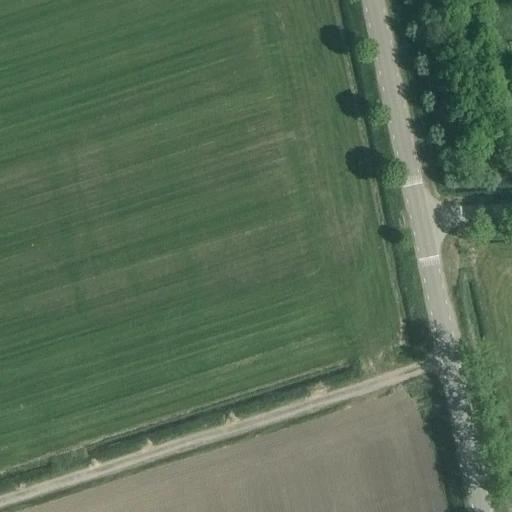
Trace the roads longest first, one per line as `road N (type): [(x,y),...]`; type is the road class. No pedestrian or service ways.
road 1 (track): [(0,499),(449,358)]
road 2 (unclassified): [(482,511),(419,214)]
road 3 (unclassified): [(419,214),(373,0)]
